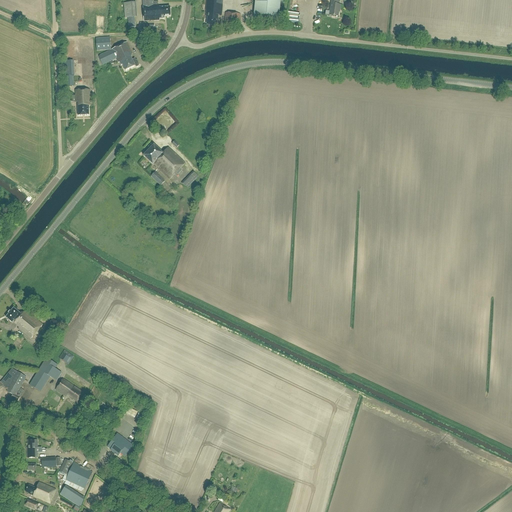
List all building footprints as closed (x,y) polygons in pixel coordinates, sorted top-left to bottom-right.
[(154,2),(153,0),(142,0),(144,22),(160,21),(160,19),(165,19),(165,17),(171,17),(170,7),(160,8),(158,5),(158,2),(154,2)] [(223,0),(206,0),(206,11),(206,15),(207,15),(206,18),(208,18),(207,21),(208,21),(207,26),(216,27),(218,16),(221,16),(223,0)] [(255,0),(254,16),(280,18),(281,3),(285,3),(285,0),(255,0)] [(339,1),(333,0),(331,0),(329,16),(338,17),(339,11),(340,11),(341,6),(338,5),(339,1)] [(137,18),(136,3),(124,4),(125,19),(128,18),(129,29),(135,28),(134,18),(137,18)] [(240,15),(225,13),(224,22),(239,23),(240,15)] [(149,53),(143,37),(135,39),(141,56),(149,53)] [(111,51),(110,38),(96,39),(97,52),(111,51)] [(132,54),(127,43),(111,50),(111,51),(98,56),(103,66),(109,63),(111,65),(114,64),(113,61),(116,60),(118,64),(120,63),(121,66),(123,66),(125,71),(135,67),(137,68),(139,67),(139,65),(137,61),(136,61),(135,59),(132,60),(131,57),(132,54)] [(74,76),(73,61),(64,62),(65,87),(73,87),(73,76),(74,76)] [(90,106),(90,90),(75,91),(76,96),(69,97),(69,103),(77,103),(78,116),(89,116),(89,106),(90,106)] [(163,154),(154,145),(143,156),(153,165),(154,165),(158,169),(170,180),(185,164),(168,148),(163,154)] [(165,182),(155,172),(151,177),(161,186),(165,182)] [(198,177),(193,172),(182,183),(187,188),(198,177)] [(20,314),(14,309),(6,318),(12,323),(13,323),(19,328),(18,329),(31,340),(43,325),(25,311),(24,313),(20,314)] [(61,327),(52,320),(51,322),(52,322),(50,325),(49,324),(45,330),(47,332),(40,342),(45,345),(52,336),(54,337),(61,327)] [(74,357),(64,351),(59,359),(68,365),(74,357)] [(58,365),(47,358),(30,386),(41,392),(50,377),(57,381),(62,373),(55,369),(58,365)] [(27,378),(12,369),(1,383),(0,382),(0,390),(3,387),(8,390),(7,392),(13,395),(11,398),(18,402),(24,391),(20,388),(27,378)] [(84,393),(63,379),(56,390),(66,397),(67,396),(77,403),(84,393)] [(136,419),(139,412),(130,408),(127,414),(136,419)] [(105,416),(97,412),(94,416),(102,420),(105,416)] [(133,446),(124,439),(121,443),(118,440),(110,451),(118,457),(121,454),(125,457),(133,446)] [(38,449),(38,441),(28,441),(28,450),(27,450),(27,459),(38,458),(38,453),(37,453),(36,449),(38,449)] [(42,468),(57,467),(61,467),(61,459),(56,460),(56,458),(39,459),(39,461),(42,461),(42,468)] [(73,464),(65,460),(60,472),(67,476),(73,464)] [(78,465),(74,463),(66,481),(85,489),(92,473),(78,466),(78,465)] [(28,470),(32,471),(35,472),(35,475),(44,475),(44,468),(41,468),(41,467),(36,467),(36,465),(34,465),(28,465),(28,470)] [(56,490),(39,483),(36,489),(29,485),(26,492),(30,494),(30,495),(33,496),(33,497),(50,504),(56,490)] [(73,496),(70,500),(76,505),(79,500),(73,496)] [(38,504),(28,500),(25,506),(36,510),(38,504)]
